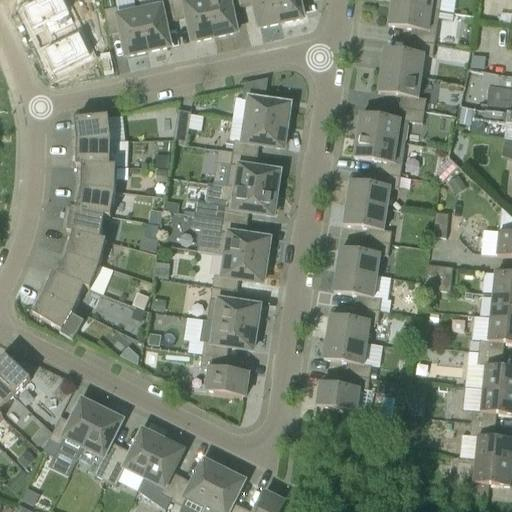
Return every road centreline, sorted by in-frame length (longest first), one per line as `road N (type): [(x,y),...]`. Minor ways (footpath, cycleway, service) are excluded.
road 1 (residential): [(331,49),(273,429),(262,442),(229,441),(0,327)]
road 2 (residential): [(34,109),(331,49)]
road 3 (residential): [(0,290),(30,201),(34,109)]
